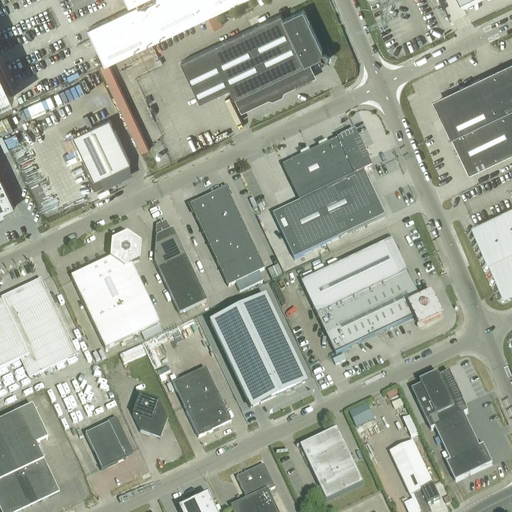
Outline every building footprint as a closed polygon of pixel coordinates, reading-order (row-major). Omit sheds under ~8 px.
[(133,0),(134,2),(133,2),(133,3),(139,0),(140,0),(142,3),(92,26),(109,62),(114,60),(158,39),(240,0),(133,0)] [(254,8),(250,0),(241,0),(238,2),(243,13),(254,8)] [(327,60),(330,57),(330,52),(326,49),(322,49),(303,9),(283,19),(281,14),(181,61),(200,102),(230,88),(239,108),(270,93),(271,96),(281,91),(279,89),(310,74),(305,64),(320,57),(323,60),(327,60)] [(223,24),(217,12),(206,17),(212,30),(223,24)] [(109,62),(100,67),(141,153),(151,148),(114,60),(109,62)] [(511,62),(509,64),(503,69),(488,76),(480,78),(444,95),(440,99),(438,104),(439,109),(451,135),(450,136),(451,137),(452,136),(458,150),(469,173),(511,152),(511,62)] [(0,65),(0,103),(15,96),(0,65)] [(77,134),(73,136),(85,161),(82,163),(95,190),(105,186),(104,185),(106,179),(113,176),(111,172),(130,162),(110,119),(105,121),(77,134)] [(364,173),(373,169),(355,133),(338,142),(283,168),(300,204),(273,216),(294,261),(340,239),(385,218),(364,173)] [(15,147),(6,151),(26,200),(34,197),(15,147)] [(0,173),(0,213),(15,206),(0,173)] [(264,271),(227,192),(223,190),(192,205),(190,209),(228,288),(235,284),(239,293),(263,282),(259,273),(264,271)] [(511,207),(474,226),(505,292),(511,288),(511,207)] [(154,262),(179,315),(206,302),(201,292),(196,286),(199,283),(196,279),(193,274),(188,268),(190,265),(187,261),(180,247),(175,241),(178,238),(174,234),(172,229),(156,237),(154,262)] [(111,242),(109,259),(70,277),(105,350),(159,324),(132,265),(139,262),(140,245),(126,235),(118,239),(119,240),(113,243),(111,242)] [(301,284),(336,356),(417,317),(421,327),(439,318),(431,300),(422,304),(392,241),(301,284)] [(267,271),(272,281),(282,276),(278,266),(267,271)] [(42,284),(0,303),(0,371),(22,361),(31,379),(77,357),(42,284)] [(271,286),(282,308),(286,306),(276,284),(271,286)] [(250,409),(305,383),(264,297),(209,323),(250,409)] [(145,346),(123,355),(126,361),(131,359),(132,361),(148,354),(145,346)] [(198,439),(230,424),(205,369),(172,385),(198,439)] [(479,448),(464,416),(468,414),(449,374),(440,379),(438,375),(420,384),(421,387),(412,392),(431,432),(435,430),(450,462),(446,464),(455,483),(493,465),(484,446),(479,448)] [(139,395),(132,415),(140,433),(160,440),(167,420),(159,403),(139,395)] [(367,405),(349,414),(356,429),(374,421),(367,405)] [(21,412),(20,412),(16,414),(0,421),(0,511),(21,511),(59,494),(35,446),(47,440),(32,407),(21,412)] [(125,458),(133,455),(116,419),(106,423),(107,425),(85,436),(101,471),(100,471),(101,472),(126,460),(125,458)] [(337,430),(300,448),(326,503),(364,486),(356,471),(355,459),(347,459),(346,449),(337,430)] [(413,443),(390,454),(410,497),(413,496),(415,500),(404,506),(407,511),(430,511),(428,506),(440,501),(433,487),(413,443)] [(263,466),(236,479),(246,500),(230,507),(232,511),(276,511),(267,492),(274,489),(263,466)] [(179,511),(214,511),(207,495),(177,508),(179,511)]
